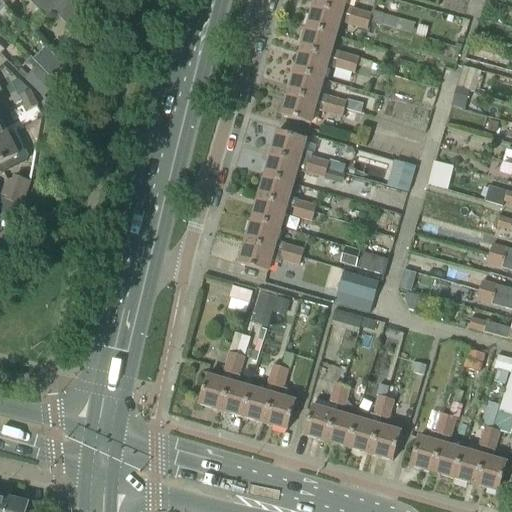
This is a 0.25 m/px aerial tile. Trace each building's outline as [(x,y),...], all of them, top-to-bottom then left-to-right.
[(55,11),(43,0),(32,0),(29,3),(46,20),(55,11)] [(65,0),(43,0),(55,11),(56,10),(64,2),(65,0)] [(345,8),(347,0),(314,0),(312,8),(369,24),(380,28),(384,16),(371,12),(370,15),(345,8)] [(366,32),(369,24),(312,8),(306,29),(337,38),(341,24),(366,32)] [(398,20),(395,31),(400,33),(403,21),(398,20)] [(337,38),(306,29),(300,50),(370,72),(372,64),(333,52),(337,38)] [(368,79),(370,72),(300,50),(294,71),(324,81),(328,68),(368,79)] [(320,95),(324,81),(294,71),(287,95),(344,110),(346,103),(320,95)] [(43,73),(31,86),(30,86),(43,99),(56,86),(43,73)] [(30,91),(18,97),(22,105),(34,99),(30,91)] [(344,110),(287,95),(281,117),(311,126),(315,112),(341,119),(361,125),(363,116),(360,115),(344,110)] [(22,105),(26,113),(38,107),(34,99),(22,105)] [(346,103),(344,110),(360,115),(362,106),(347,101),(346,103)] [(497,124),(489,122),(486,131),(494,134),(497,124)] [(14,133),(8,137),(0,140),(0,172),(1,175),(25,163),(27,158),(14,133)] [(343,168),(329,164),(309,158),(310,155),(304,153),(307,141),(276,133),(270,154),(341,176),(343,168)] [(449,136),(449,146),(470,146),(470,136),(449,136)] [(343,176),(341,176),(270,154),(263,179),(293,188),(298,172),(340,185),(343,176)] [(410,181),(414,168),(394,162),(390,176),(410,181)] [(511,165),(505,164),(502,173),(511,176),(511,165)] [(30,183),(13,177),(12,181),(6,180),(3,187),(26,195),(30,183)] [(290,199),(293,188),(263,179),(257,199),(288,208),(294,210),(313,215),(316,207),(290,199)] [(3,187),(1,196),(6,198),(5,202),(22,208),(26,195),(3,187)] [(502,208),(503,203),(511,205),(511,194),(506,193),(488,187),(484,202),(502,208)] [(281,230),(288,208),(257,199),(251,221),(281,230)] [(328,219),(323,218),(294,210),(292,218),(325,228),(328,219)] [(511,221),(499,218),(496,229),(511,233),(511,232),(511,221)] [(245,243),(275,251),(281,230),(251,221),(245,243)] [(316,263),(282,253),(275,251),(245,243),(238,265),(269,274),(272,262),(280,264),(280,262),(314,272),(316,263)] [(284,245),(282,253),(301,259),(303,251),(284,245)] [(489,255),(511,262),(511,251),(491,246),(489,255)] [(344,248),(339,265),(382,277),(380,283),(382,283),(388,261),(360,253),(344,248)] [(511,262),(489,255),(486,265),(511,272),(511,262)] [(378,283),(343,273),(337,294),(372,304),(378,283)] [(277,281),(273,291),(288,298),(293,289),(277,281)] [(479,292),(511,300),(511,291),(481,283),(479,292)] [(511,300),(479,292),(476,302),(511,312),(511,300)] [(273,298),(257,293),(252,313),(268,318),(273,298)] [(248,322),(255,300),(235,294),(228,316),(248,322)] [(270,313),(283,317),(288,302),(274,298),(270,313)] [(362,319),(359,328),(373,332),(375,323),(362,319)] [(468,329),(511,341),(511,322),(510,330),(471,319),(468,329)] [(224,373),(232,375),(238,357),(229,354),(224,373)] [(284,354),(280,369),(288,372),(289,372),(294,356),(284,354)] [(238,357),(232,375),(241,378),(246,359),(238,357)] [(266,386),(274,389),(280,369),(272,367),(266,386)] [(288,372),(280,369),(274,389),(282,391),(288,372)] [(508,374),(497,371),(493,382),(504,386),(508,374)] [(221,413),(232,375),(224,373),(222,380),(206,376),(197,406),(221,413)] [(239,385),(241,378),(232,375),(221,413),(242,419),(251,389),(239,385)] [(511,375),(498,413),(511,417),(511,375)] [(334,385),(328,404),(336,406),(342,387),(334,385)] [(251,389),(242,419),(263,425),(274,389),(266,386),(264,393),(251,389)] [(378,397),(384,399),(387,388),(380,386),(376,397),(378,397)] [(345,409),(350,390),(342,387),(336,406),(345,409)] [(282,391),(274,389),(263,425),(286,432),(295,402),(281,397),(282,391)] [(378,397),(372,415),(381,418),(386,400),(378,397)] [(386,400),(381,418),(389,420),(394,402),(386,400)] [(324,443),(336,406),(328,404),(326,411),(312,406),(303,437),(324,443)] [(453,404),(449,418),(456,420),(457,421),(462,406),(453,404)] [(492,431),(497,413),(498,409),(487,405),(480,428),(484,429),(492,431)] [(336,406),(324,443),(347,450),(356,419),(343,415),(345,409),(336,406)] [(368,423),(356,419),(347,450),(370,456),(378,426),(381,418),(372,415),(370,415),(368,423)] [(440,416),(434,434),(443,437),(449,418),(440,416)] [(381,418),(378,426),(370,456),(392,463),(401,432),(387,428),(389,420),(381,418)] [(456,420),(449,418),(443,437),(451,439),(456,420)] [(484,429),(478,447),(486,449),(492,431),(484,429)] [(492,431),(486,449),(494,452),(499,433),(492,431)] [(432,474),(443,437),(434,434),(432,442),(418,437),(409,467),(432,474)] [(448,446),(451,439),(443,437),(432,474),(453,480),(461,450),(448,446)] [(475,487),(486,449),(478,447),(476,454),(461,450),(453,480),(475,487)] [(494,452),(486,449),(475,487),(498,493),(506,464),(491,460),(494,452)] [(25,511),(27,505),(7,500),(4,511),(25,511)]
